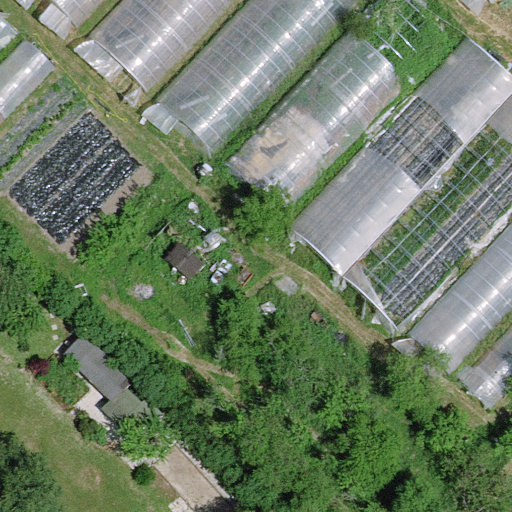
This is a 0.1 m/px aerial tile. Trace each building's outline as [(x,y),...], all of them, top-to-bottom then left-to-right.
[(54,0),(68,14),(82,0),(54,0)] [(120,0),(93,28),(149,83),(229,0),(120,0)] [(249,0),(157,88),(208,142),(359,0),(249,0)] [(277,194),(408,77),(367,31),(235,148),(277,194)] [(511,68),(471,31),(295,222),(406,324),(412,318),(466,367),(493,338),(511,355),(511,68)]
